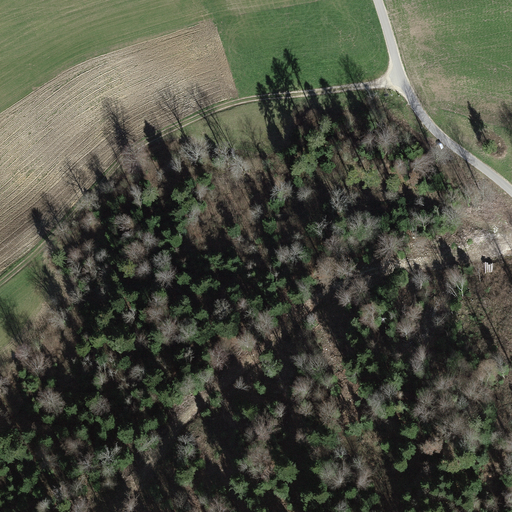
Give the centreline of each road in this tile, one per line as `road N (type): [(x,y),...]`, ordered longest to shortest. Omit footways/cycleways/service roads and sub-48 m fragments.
road 1 (track): [(111,511),(178,422),(319,294),(409,266),(511,248)]
road 2 (track): [(401,76),(256,97),(157,134),(0,283)]
road 3 (unclassified): [(511,192),(436,132),(401,76)]
